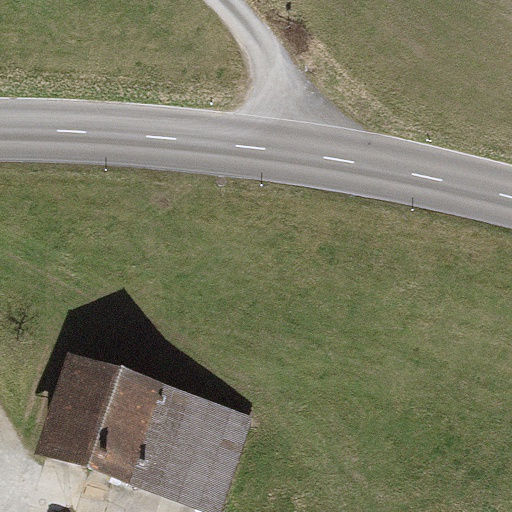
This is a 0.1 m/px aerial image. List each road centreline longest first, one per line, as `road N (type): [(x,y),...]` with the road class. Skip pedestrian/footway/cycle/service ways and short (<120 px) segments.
road 1 (tertiary): [(511,199),(300,154),(162,136),(0,130)]
road 2 (track): [(222,0),(289,93),(300,154)]
